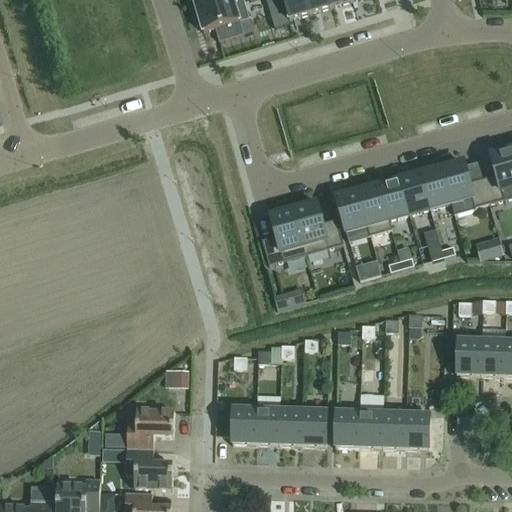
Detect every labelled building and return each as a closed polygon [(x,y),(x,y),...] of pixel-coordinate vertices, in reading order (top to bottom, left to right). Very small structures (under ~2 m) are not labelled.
[(191,0),(192,0),(188,2),(192,15),(233,3),(232,2),(231,0),(191,0)] [(233,3),(192,15),(196,29),(200,27),(203,36),(215,32),(219,45),(243,38),(239,25),(248,22),(241,0),(238,0),(232,2),(233,3)] [(280,0),(264,0),(274,31),(289,27),(288,24),(282,4),(280,0)] [(280,0),(282,4),(288,24),(310,17),(304,0),(280,0)] [(304,0),(310,17),(330,11),(327,0),(304,0)] [(327,0),(330,11),(351,5),(349,0),(327,0)] [(496,179),(482,183),(489,207),(504,203),(501,193),(511,189),(511,151),(490,158),(496,179)] [(462,165),(441,171),(450,207),(471,201),(474,212),(489,207),(482,183),(481,183),(468,187),(463,170),(462,165)] [(441,171),(420,177),(430,213),(450,207),(441,171)] [(420,177),(399,183),(409,218),(430,213),(420,177)] [(399,183),(378,189),(388,224),(389,224),(409,218),(399,183)] [(378,189),(357,195),(367,230),(369,239),(391,233),(389,224),(388,224),(378,189)] [(357,195),(336,201),(345,236),(367,230),(357,195)] [(315,206),(293,213),(305,258),(343,248),(336,223),(321,227),(315,206)] [(276,240),(261,244),(268,269),(305,258),(293,213),(270,219),(276,240)] [(452,250),(441,254),(443,261),(455,258),(452,250)] [(441,254),(429,257),(432,265),(443,261),(441,254)] [(411,262),(399,265),(402,273),(413,270),(411,262)] [(376,264),(355,270),(359,285),(368,282),(380,279),(378,271),(376,264)] [(399,265),(388,269),(390,276),(402,273),(399,265)] [(286,296),(272,299),(276,314),(290,310),(286,296)] [(494,316),(493,305),(481,305),(482,317),(494,316)] [(470,307),(459,307),(458,319),(470,319),(470,307)] [(421,319),(408,318),(408,331),(421,331),(421,319)] [(398,324),(385,324),(385,335),(398,335),(398,324)] [(374,342),(375,330),(362,329),(361,342),(374,342)] [(349,348),(349,336),(337,335),(337,348),(349,348)] [(318,355),(318,344),(306,344),(306,355),(318,355)] [(480,380),(481,345),(457,344),(456,379),(480,380)] [(503,381),(504,345),(481,345),(480,380),(503,381)] [(511,381),(511,345),(504,345),(503,381),(511,381)] [(295,361),(295,350),(282,350),(282,361),(295,361)] [(272,356),(270,356),(259,355),(259,366),(271,367),(272,356)] [(247,361),(235,361),(235,372),(247,372),(247,361)] [(172,385),(173,402),(184,401),(182,384),(172,385)] [(255,449),(256,412),(232,412),(231,448),(255,449)] [(278,450),(279,413),(256,412),(255,449),(278,450)] [(301,450),(303,414),(279,413),(278,450),(301,450)] [(135,427),(127,427),(126,453),(153,454),(153,441),(173,442),(174,415),(136,414),(135,427)] [(303,414),(301,450),(325,451),(326,415),(303,414)] [(358,452),(359,416),(335,416),(334,451),(358,452)] [(381,453),(382,417),(359,416),(358,452),(381,453)] [(404,454),(405,418),(382,417),(381,453),(404,454)] [(405,418),(404,454),(428,454),(429,418),(405,418)] [(152,467),(153,454),(126,453),(125,480),(134,480),(133,493),(172,494),(172,468),(152,467)] [(85,490),(56,489),(55,511),(98,511),(99,484),(85,484),(85,490)] [(151,498),(125,497),(124,511),(170,511),(171,511),(151,511),(151,498)]
